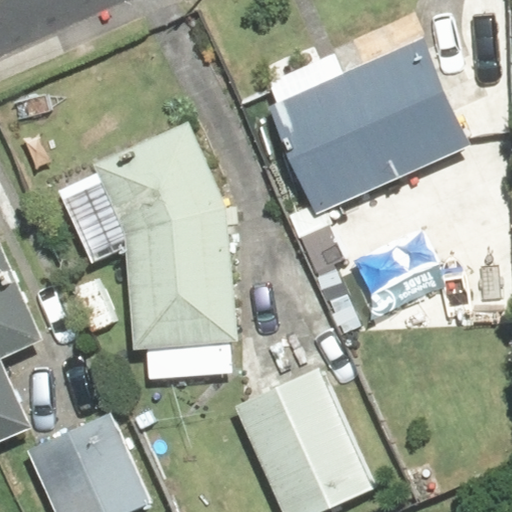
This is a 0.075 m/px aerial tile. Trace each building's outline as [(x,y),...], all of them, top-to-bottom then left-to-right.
[(455,23),(272,100),(320,212),(502,134),(455,23)] [(108,265),(143,245),(153,376),(257,368),(243,191),(201,113),(65,187),(108,265)] [(511,218),(428,218),(429,329),(511,328),(511,218)] [(0,364),(74,331),(27,228),(0,240),(0,364)] [(341,338),(257,374),(299,470),(382,434),(341,338)] [(123,405),(36,444),(67,511),(140,511),(167,500),(123,405)] [(500,457),(500,452),(499,446),(497,441),(494,437),(490,433),(486,430),(481,427),(476,426),(471,425),(465,425),(460,427),(455,429),(450,431),(447,435),(443,439),(441,444),(439,449),(438,455),(439,460),(440,465),(442,470),(445,475),(449,479),(453,482),(458,484),(463,486),(468,486),(473,486),(479,485),(484,483),(488,480),(492,476),(495,472),(498,468),(499,462),(500,457)]
